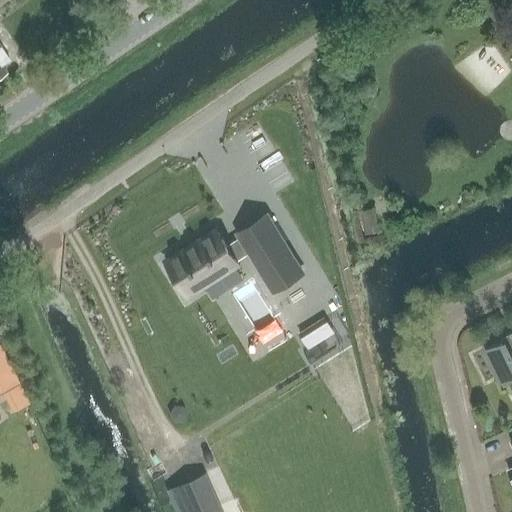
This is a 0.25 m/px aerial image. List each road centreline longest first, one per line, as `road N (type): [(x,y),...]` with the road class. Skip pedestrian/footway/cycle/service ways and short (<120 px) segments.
road 1 (unclassified): [(0,255),(376,0)]
road 2 (residential): [(479,511),(440,347),(450,319),(511,289)]
road 3 (secondary): [(0,124),(183,0)]
